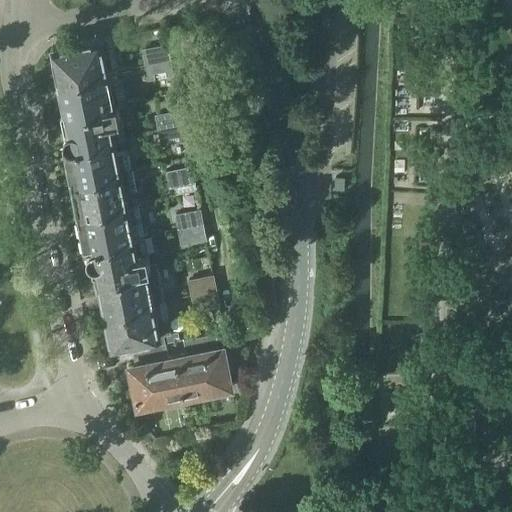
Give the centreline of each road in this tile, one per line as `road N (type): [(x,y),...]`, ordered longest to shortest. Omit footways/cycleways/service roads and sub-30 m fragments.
road 1 (residential): [(213,511),(267,428),(297,306),(296,210),(253,0)]
road 2 (residential): [(73,417),(13,85),(13,31)]
road 3 (residential): [(13,31),(163,0)]
road 4 (residential): [(168,511),(111,443),(73,417)]
